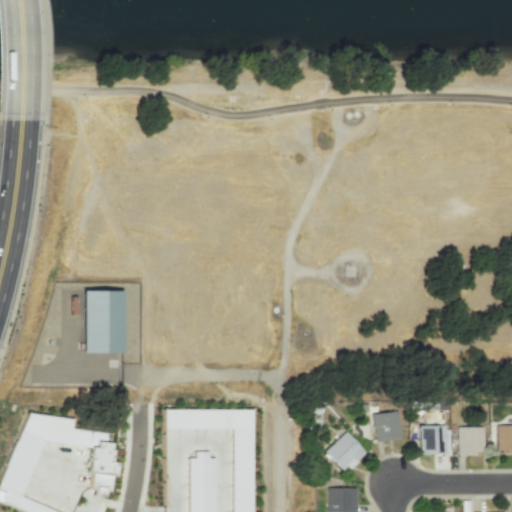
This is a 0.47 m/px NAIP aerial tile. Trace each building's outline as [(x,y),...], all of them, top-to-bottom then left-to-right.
[(80,287),(120,287),(120,349),(80,349),(80,287)] [(230,511),(250,511),(251,407),(162,407),(162,427),(230,427),(230,511)] [(60,511),(25,511),(0,501),(0,466),(25,409),(71,416),(70,426),(109,431),(108,440),(109,440),(108,447),(110,447),(109,459),(114,460),(112,474),(109,474),(107,489),(102,489),(101,494),(91,493),(92,487),(87,486),(89,470),(85,470),(88,445),(42,439),(19,494),(60,511)] [(370,412),(374,440),(399,437),(396,409),(370,412)] [(415,423),(416,452),(442,451),(441,423),(415,423)] [(511,423),(494,423),(494,448),(502,448),(503,451),(511,451),(511,423)] [(455,425),(455,453),(474,453),(474,450),(481,450),(481,425),(455,425)] [(322,449),(339,469),(344,464),(348,468),(356,460),(355,458),(363,451),(343,429),(322,449)] [(185,511),(186,456),(193,456),(193,449),(207,449),(207,456),(213,456),(213,511),(185,511)] [(325,486),(325,511),(353,511),(353,486),(325,486)]
